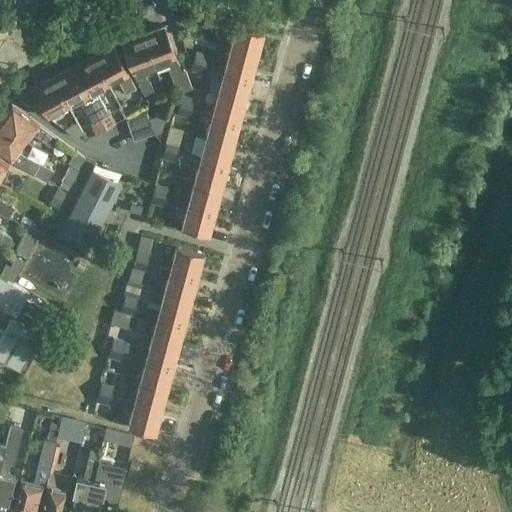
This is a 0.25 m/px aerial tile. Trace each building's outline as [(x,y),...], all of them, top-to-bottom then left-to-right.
[(202,25),(214,28),(216,20),(204,17),(202,25)] [(235,24),(229,47),(255,54),(262,31),(235,24)] [(164,25),(142,33),(155,64),(166,60),(174,82),(188,76),(186,70),(181,72),(175,56),(164,25)] [(143,68),(155,64),(142,33),(119,42),(131,73),(132,73),(144,95),(154,91),(150,82),(149,83),(143,68)] [(112,44),(92,55),(109,83),(117,79),(125,93),(135,87),(128,73),(112,44)] [(229,47),(223,69),(249,77),(255,54),(229,47)] [(194,52),(192,61),(205,64),(207,55),(194,52)] [(92,55),(73,65),(102,115),(107,113),(95,91),(109,83),(92,55)] [(205,64),(192,61),(190,69),(202,73),(205,64)] [(49,78),(66,106),(79,99),(91,121),(102,115),(73,65),(49,78)] [(223,69),(217,91),(243,99),(249,77),(223,69)] [(46,117),(66,106),(49,78),(31,88),(46,117)] [(217,91),(211,114),(237,121),(243,99),(217,91)] [(180,96),(178,105),(191,108),(193,99),(180,96)] [(10,103),(0,116),(0,122),(24,141),(31,132),(48,145),(54,136),(10,103)] [(191,108),(178,105),(176,113),(188,116),(191,108)] [(160,132),(166,112),(147,118),(153,134),(160,132)] [(147,118),(146,113),(126,120),(132,141),(153,134),(147,118)] [(211,114),(205,136),(231,143),(237,121),(211,114)] [(24,141),(0,122),(0,151),(10,159),(10,162),(29,172),(34,163),(21,156),(15,152),(24,141)] [(63,129),(74,137),(82,133),(76,122),(63,129)] [(205,136),(199,158),(225,165),(231,143),(205,136)] [(165,140),(163,148),(176,152),(178,143),(165,140)] [(63,157),(76,167),(83,158),(70,147),(63,157)] [(176,152),(163,148),(161,157),(174,160),(176,152)] [(199,158),(193,180),(219,187),(225,165),(199,158)] [(60,230),(87,244),(89,245),(120,184),(91,169),(60,230)] [(193,180),(187,202),(213,209),(219,187),(193,180)] [(154,184),(151,193),(164,196),(166,188),(154,184)] [(164,196),(151,193),(149,202),(162,205),(164,196)] [(0,213),(8,218),(13,208),(0,201),(0,213)] [(213,209),(187,202),(180,226),(207,233),(213,209)] [(175,245),(169,268),(196,275),(202,252),(175,245)] [(37,246),(22,280),(59,295),(73,262),(37,246)] [(136,249),(133,258),(146,262),(148,253),(136,249)] [(146,262),(133,258),(131,267),(144,270),(146,262)] [(169,268),(163,290),(190,297),(196,275),(169,268)] [(0,307),(38,321),(46,298),(0,281),(0,307)] [(163,290),(157,312),(184,319),(190,297),(163,290)] [(124,294),(122,303),(134,306),(137,298),(124,294)] [(134,306),(122,303),(119,311),(132,315),(134,306)] [(157,312),(151,334),(178,342),(184,319),(157,312)] [(0,357),(19,369),(31,348),(0,329),(0,357)] [(151,334),(145,356),(172,364),(178,342),(151,334)] [(112,339),(110,347),(122,350),(124,343),(112,339)] [(122,350),(110,347),(107,356),(120,360),(122,350)] [(145,356),(139,379),(166,386),(172,364),(145,356)] [(139,379),(133,401),(160,408),(166,386),(139,379)] [(100,384),(98,391),(110,395),(113,387),(100,384)] [(110,395),(98,391),(95,401),(108,404),(110,395)] [(160,408),(133,401),(127,424),(153,431),(160,408)] [(62,417),(56,434),(78,441),(84,424),(62,417)] [(0,458),(0,507),(3,508),(6,506),(9,507),(17,477),(6,474),(9,462),(13,463),(22,428),(9,425),(4,445),(0,458)] [(45,484),(56,441),(43,438),(33,481),(20,478),(12,508),(15,509),(17,511),(18,511),(22,511),(24,511),(27,511),(28,509),(36,511),(42,484),(42,483),(45,484)] [(68,511),(96,511),(107,462),(88,458),(84,479),(76,477),(68,511)] [(126,479),(138,482),(142,466),(130,462),(126,479)] [(63,511),(69,488),(46,483),(39,511),(63,511)]
